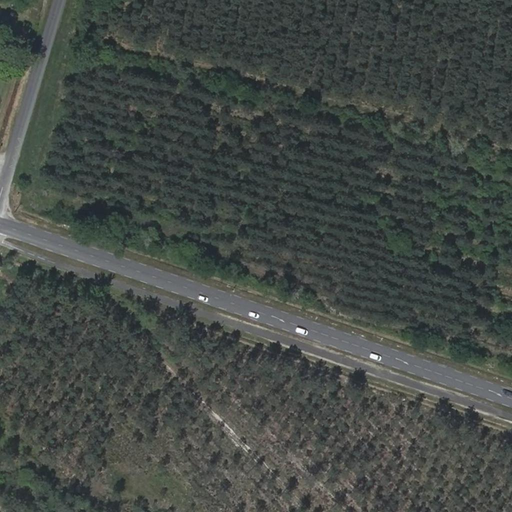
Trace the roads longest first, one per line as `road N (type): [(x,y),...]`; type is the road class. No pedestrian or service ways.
road 1 (tertiary): [(511,397),(0,223)]
road 2 (track): [(80,251),(110,301),(310,511)]
road 3 (residential): [(0,198),(59,0)]
